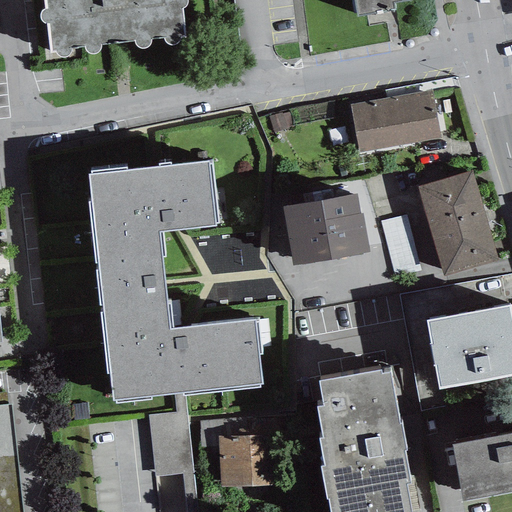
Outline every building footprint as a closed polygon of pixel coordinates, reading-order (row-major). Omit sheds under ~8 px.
[(44,0),(45,5),(41,7),(40,9),(40,13),(41,16),(43,19),(45,20),(46,19),(49,48),(55,48),(56,49),(58,51),(61,53),(64,53),(67,51),(70,49),(71,46),(85,44),(86,47),(87,49),(90,50),(94,50),(95,49),(97,48),(99,46),(100,43),(135,39),(135,41),(136,43),(139,44),(143,44),(147,42),(149,40),(150,38),(165,36),(166,38),(167,39),(169,40),(173,40),(176,39),(177,38),(180,35),(185,34),(182,3),(185,3),(185,0),(44,0)] [(355,0),(357,12),(390,7),(394,0),(355,0)] [(432,88),(349,104),(359,152),(441,137),(432,88)] [(210,157),(90,170),(113,394),(262,378),(255,314),(170,323),(160,228),(216,222),(210,157)] [(472,170),(417,186),(443,274),(498,259),(472,170)] [(356,190),(281,204),(293,262),(367,248),(356,190)] [(396,267),(421,261),(408,210),(384,216),(396,267)] [(511,310),(510,301),(427,317),(431,340),(428,340),(432,362),(434,362),(439,387),(511,373),(511,310)] [(380,366),(318,377),(323,401),(316,402),(322,432),(319,433),(325,461),(320,462),(326,495),(328,494),(331,511),(411,511),(405,480),(410,479),(403,446),(406,446),(401,419),(399,419),(390,368),(381,370),(380,366)] [(194,467),(190,404),(151,406),(155,469),(194,467)] [(511,428),(451,440),(462,497),(511,487),(511,428)] [(271,433),(218,435),(220,486),(273,483),(271,433)]
